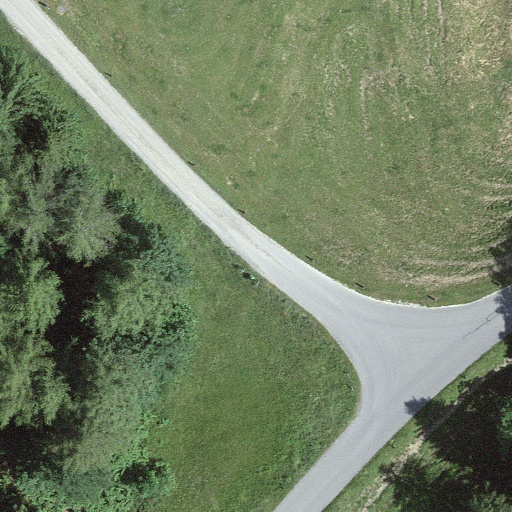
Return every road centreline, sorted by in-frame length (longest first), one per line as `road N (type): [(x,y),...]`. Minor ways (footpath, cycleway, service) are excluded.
road 1 (track): [(429,363),(340,319),(190,194),(12,0)]
road 2 (unclassified): [(303,511),(429,363),(511,312)]
